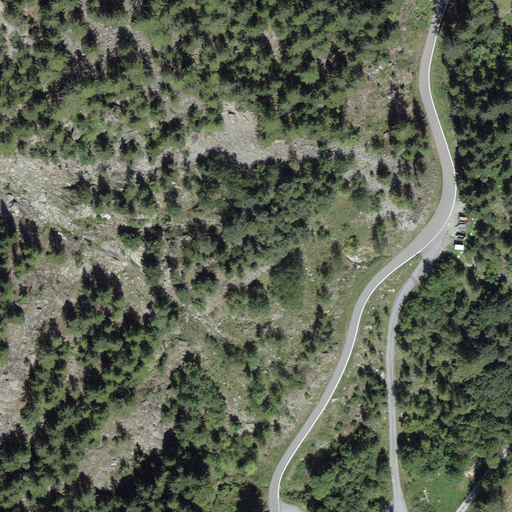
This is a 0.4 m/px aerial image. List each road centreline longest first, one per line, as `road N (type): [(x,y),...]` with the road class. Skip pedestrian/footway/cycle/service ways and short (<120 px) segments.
road 1 (unclassified): [(434,228),(363,298),(334,383),(277,475),(275,511)]
road 2 (unclassified): [(402,511),(391,339),(399,301),(427,262),(434,228)]
road 3 (unclassified): [(443,0),(424,80),(450,181),(434,228)]
